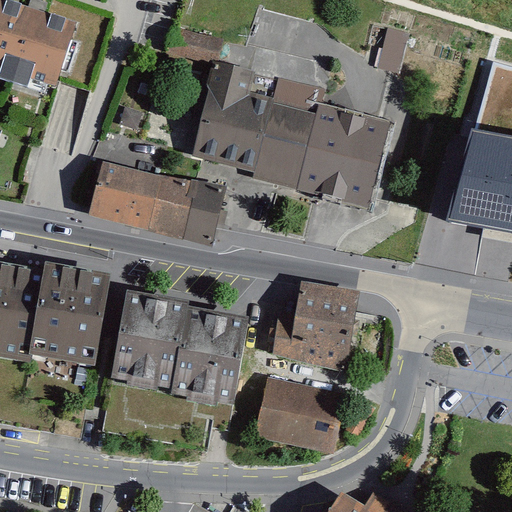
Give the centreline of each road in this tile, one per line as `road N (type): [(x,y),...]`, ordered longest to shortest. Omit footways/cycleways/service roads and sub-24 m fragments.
road 1 (residential): [(0,456),(184,485),(310,487),(370,457),(401,404),(422,301)]
road 2 (tertiary): [(422,301),(320,272),(220,263),(59,230)]
road 3 (residential): [(59,230),(129,0)]
